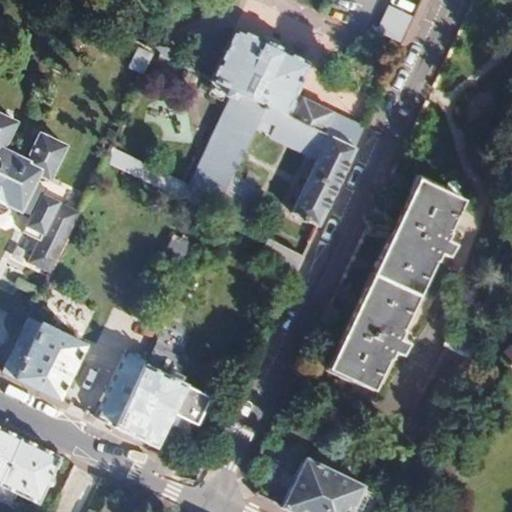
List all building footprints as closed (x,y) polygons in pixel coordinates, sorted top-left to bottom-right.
[(209,76),(226,84),(223,92),(230,95),(188,186),(220,201),(215,212),(216,213),(243,226),(260,188),(233,176),(266,104),(290,114),(285,127),(319,144),(313,155),(318,158),(293,210),(316,222),(351,148),(362,125),(294,92),(309,58),(285,47),(285,45),(262,33),(261,35),(234,23),(209,76)] [(143,34),(139,43),(157,51),(185,64),(189,55),(143,34)] [(139,72),(147,52),(134,47),(126,66),(139,72)] [(0,178),(12,153),(0,147),(3,142),(6,143),(16,121),(0,113),(0,178)] [(27,162),(12,153),(0,178),(0,198),(21,209),(22,208),(32,213),(25,229),(42,237),(31,259),(52,270),(80,210),(43,192),(46,185),(35,180),(39,173),(49,178),(65,145),(38,132),(28,154),(31,155),(27,162)] [(461,200),(416,177),(324,367),(368,390),(387,351),(396,355),(399,351),(403,353),(408,342),(395,335),(435,253),(445,258),(447,254),(450,255),(456,241),(444,234),(461,200)] [(188,186),(183,197),(215,212),(220,201),(188,186)] [(301,253),(266,237),(257,257),(292,274),(301,253)] [(82,345),(28,318),(1,373),(56,400),(82,345)] [(443,346),(447,348),(398,446),(421,457),(476,345),(450,332),(443,346)] [(511,348),(510,353),(502,360),(511,372),(511,348)] [(145,361),(125,352),(94,418),(113,427),(141,368),(145,361)] [(92,358),(85,376),(102,383),(109,365),(92,358)] [(207,400),(141,368),(113,427),(153,447),(164,425),(172,428),(176,419),(194,428),(207,400)] [(0,476),(18,438),(0,428),(0,476)] [(59,457),(18,438),(0,476),(0,481),(36,501),(59,457)] [(295,456),(271,508),(280,511),(353,511),(365,488),(295,456)]
